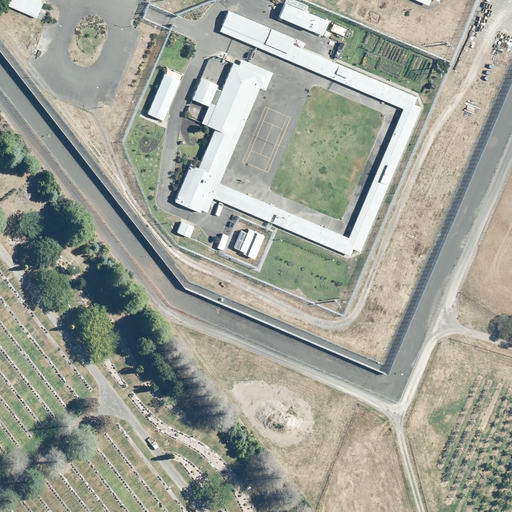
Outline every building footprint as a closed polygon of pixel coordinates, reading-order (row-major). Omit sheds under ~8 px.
[(37,0),(12,0),(34,9),(37,0)] [(332,13),(302,0),(276,0),(273,8),(325,30),(332,13)] [(207,124),(177,192),(204,204),(211,188),(350,248),(421,86),(229,3),(221,20),(399,96),(345,220),(221,167),(267,62),(229,45),(196,119),(207,124)] [(333,22),(329,30),(343,36),(346,29),(333,22)] [(158,115),(177,70),(161,63),(141,108),(158,115)] [(264,223),(248,216),(237,242),(253,249),(264,223)] [(194,225),(181,220),(176,233),(189,238),(194,225)]
